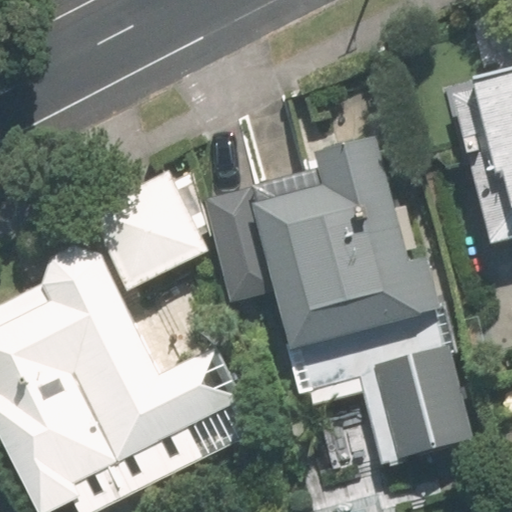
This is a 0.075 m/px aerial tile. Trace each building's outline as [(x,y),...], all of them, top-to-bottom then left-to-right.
[(511,70),(460,85),(503,241),(511,238),(511,70)] [(421,255),(386,133),(327,150),(331,164),(263,183),(308,344),(451,304),(436,250),(421,255)] [(217,249),(175,170),(99,209),(141,289),(217,249)] [(258,184),(212,196),(239,298),(285,286),(258,184)] [(94,511),(98,511),(273,421),(231,341),(176,369),(104,233),(62,255),(54,280),(0,307),(0,367),(11,388),(0,393),(0,401),(58,511),(87,497),(94,511)] [(457,342),(382,362),(408,456),(483,436),(457,342)]
